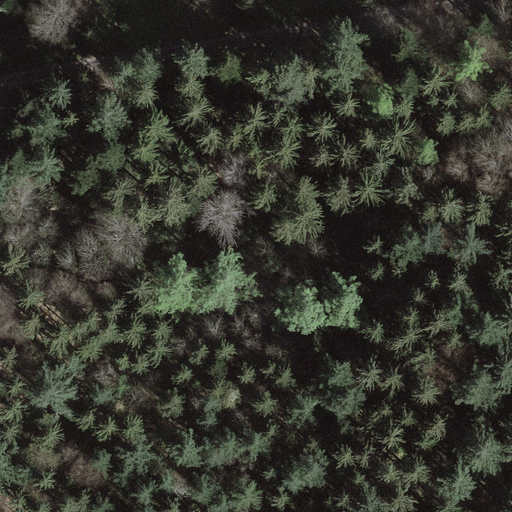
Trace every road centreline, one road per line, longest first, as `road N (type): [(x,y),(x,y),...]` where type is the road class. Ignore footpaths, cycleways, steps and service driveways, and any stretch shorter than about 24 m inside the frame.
road 1 (track): [(511,420),(402,366),(122,280),(0,283)]
road 2 (track): [(462,0),(0,80)]
